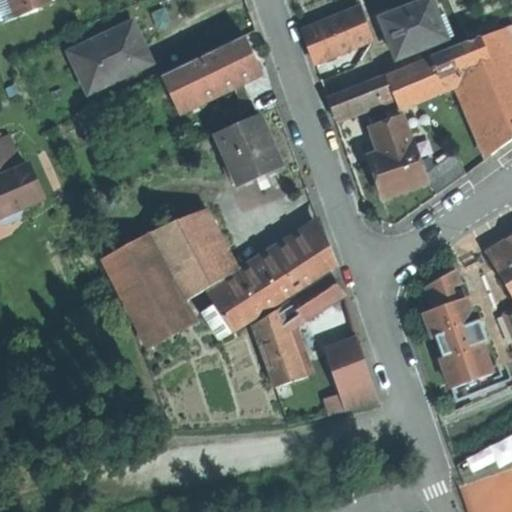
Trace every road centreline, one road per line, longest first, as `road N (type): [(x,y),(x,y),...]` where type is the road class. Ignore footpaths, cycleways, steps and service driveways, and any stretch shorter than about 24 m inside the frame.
road 1 (track): [(409,407),(291,435),(175,440),(0,486)]
road 2 (residential): [(274,0),(344,220),(361,257),(390,275)]
road 3 (residential): [(451,511),(383,313),(390,275)]
road 4 (residential): [(390,275),(423,236),(511,180)]
